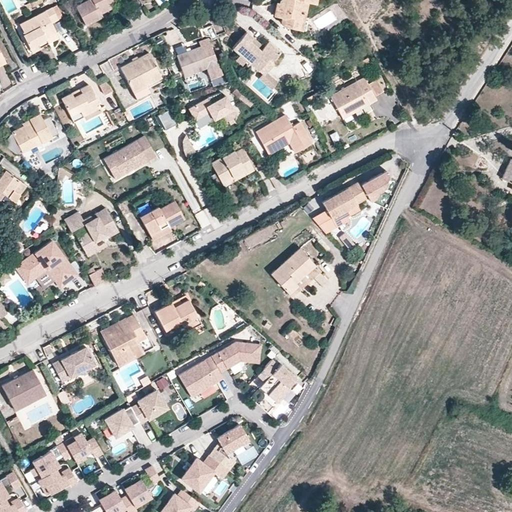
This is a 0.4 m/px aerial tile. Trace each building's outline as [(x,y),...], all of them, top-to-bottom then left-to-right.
[(119,2),(118,0),(86,0),(76,5),(85,24),(102,15),(101,12),(100,10),(112,4),(113,6),(119,2)] [(242,10),(244,0),(237,0),(235,9),(242,10)] [(304,13),(307,2),(315,4),(315,0),(279,0),(276,2),(274,16),(281,17),(280,22),(285,26),(290,27),(293,17),(297,18),(299,12),(304,13)] [(63,15),(57,4),(52,6),(58,18),(63,15)] [(101,12),(113,6),(112,4),(100,10),(101,12)] [(55,29),(51,21),(58,18),(52,6),(19,23),(24,33),(23,33),(29,45),(45,37),(44,35),(55,29)] [(303,19),(304,13),(299,12),(297,18),(293,17),(290,27),(305,31),(307,20),(303,19)] [(59,36),(55,29),(44,35),(45,37),(48,41),(48,42),(59,36)] [(270,59),(278,50),(266,39),(262,44),(258,48),(248,39),(251,35),(245,29),(231,45),(238,52),(244,57),(256,67),(266,55),(270,59)] [(262,44),(251,35),(248,39),(258,48),(262,44)] [(41,47),(40,45),(48,41),(45,37),(29,45),(32,52),(41,47)] [(221,73),(207,38),(198,41),(200,46),(175,55),(183,75),(193,71),(205,67),(209,77),(221,73)] [(160,76),(148,52),(119,66),(132,91),(145,84),(160,76)] [(244,57),(238,52),(234,57),(240,63),(244,57)] [(264,69),(272,60),(270,59),(266,55),(256,67),(261,72),(264,69)] [(370,64),(366,58),(357,63),(361,69),(370,64)] [(276,80),(264,69),(261,72),(257,76),(270,87),(276,80)] [(196,79),(193,71),(183,75),(186,83),(196,79)] [(111,89),(104,76),(96,80),(104,94),(111,89)] [(367,84),(363,77),(330,95),(339,112),(350,106),(353,111),(376,99),(374,95),(367,84)] [(382,91),(375,79),(367,84),(374,95),(382,91)] [(99,105),(88,84),(79,88),(81,91),(72,95),(71,92),(60,97),(72,121),(82,116),(81,114),(99,105)] [(148,90),(145,84),(132,91),(135,97),(148,90)] [(254,100),(237,86),(232,92),(249,106),(254,100)] [(328,93),(325,87),(318,91),(322,97),(328,93)] [(316,101),(312,94),(306,97),(310,104),(312,103),(316,101)] [(237,115),(225,95),(210,103),(207,97),(188,108),(198,127),(215,118),(220,115),(224,122),(237,115)] [(84,119),(102,110),(99,105),(81,114),(82,116),(84,119)] [(342,118),(353,111),(350,106),(339,112),(342,118)] [(171,121),(166,110),(155,116),(160,127),(171,121)] [(50,136),(38,113),(28,118),(28,119),(29,121),(22,125),(10,131),(20,151),(50,136)] [(311,142),(299,121),(291,126),(285,114),(255,131),(265,148),(285,136),(289,142),(294,152),(311,142)] [(224,122),(220,115),(215,118),(219,125),(224,122)] [(67,134),(64,128),(55,133),(59,139),(67,134)] [(19,148),(10,131),(4,143),(15,152),(19,148)] [(195,150),(186,134),(181,140),(183,149),(186,155),(195,150)] [(145,157),(153,152),(144,135),(103,158),(108,168),(115,164),(118,170),(129,165),(131,168),(146,159),(145,157)] [(268,154),(289,142),(285,136),(265,148),(268,154)] [(253,169),(239,143),(232,147),(233,150),(210,162),(221,182),(243,170),(245,173),(253,169)] [(511,159),(510,159),(501,178),(511,183),(511,159)] [(118,170),(115,164),(108,168),(114,177),(131,168),(129,165),(118,170)] [(74,176),(57,166),(56,178),(61,181),(64,175),(72,180),(74,176)] [(25,184),(4,169),(0,174),(0,190),(4,194),(13,200),(25,184)] [(223,186),(245,173),(243,170),(221,182),(223,186)] [(385,170),(360,184),(368,197),(370,200),(376,197),(377,192),(382,189),(387,173),(385,170)] [(356,204),(368,197),(359,181),(322,202),(327,211),(331,218),(356,204)] [(168,225),(183,217),(173,200),(158,208),(157,205),(139,215),(151,238),(169,228),(168,225)] [(129,211),(124,202),(117,206),(122,215),(129,211)] [(309,213),(315,208),(309,202),(304,207),(309,213)] [(349,220),(347,217),(360,210),(356,204),(331,218),(336,227),(349,220)] [(117,230),(104,207),(94,213),(95,216),(91,218),(89,215),(82,219),(77,211),(63,219),(69,231),(83,223),(87,230),(75,237),(83,250),(94,243),(93,241),(101,236),(106,233),(108,236),(117,230)] [(331,218),(327,211),(312,219),(326,234),(336,227),(331,218)] [(346,231),(340,236),(350,247),(355,242),(346,231)] [(21,247),(13,238),(9,242),(17,251),(21,247)] [(76,273),(50,239),(14,266),(26,283),(34,277),(45,268),(53,279),(58,286),(76,273)] [(86,255),(106,245),(104,241),(95,246),(94,243),(83,250),(86,255)] [(295,283),(315,265),(300,248),(271,274),(288,294),(298,285),(295,283)] [(291,297),(321,271),(315,265),(295,283),(298,285),(288,294),(291,297)] [(53,279),(45,268),(34,277),(42,288),(53,279)] [(105,279),(99,268),(93,271),(87,274),(93,286),(105,279)] [(11,278),(6,271),(0,275),(0,282),(1,284),(2,285),(11,278)] [(180,321),(183,330),(201,322),(189,298),(175,306),(172,302),(155,310),(165,328),(180,321)] [(133,314),(126,318),(128,321),(102,335),(116,366),(134,357),(128,346),(139,341),(146,337),(133,314)] [(128,321),(126,318),(101,332),(102,335),(128,321)] [(144,352),(139,341),(128,346),(134,357),(144,352)] [(259,363),(261,344),(236,341),(211,356),(220,372),(240,360),(240,358),(244,359),(244,361),(259,363)] [(94,363),(84,346),(53,364),(63,381),(94,363)] [(271,359),(276,354),(271,350),(267,355),(271,359)] [(220,372),(211,356),(178,375),(191,397),(224,377),(220,372)] [(288,387),(296,377),(280,363),(278,365),(272,359),(257,375),(264,381),(272,388),(267,394),(277,403),(289,389),(288,387)] [(1,387),(12,407),(26,399),(29,404),(45,394),(33,371),(1,387)] [(168,385),(164,378),(156,383),(160,389),(168,385)] [(272,388),(264,381),(259,387),(267,394),(272,388)] [(56,393),(61,403),(67,400),(63,390),(56,393)] [(140,423),(167,407),(156,390),(138,401),(139,403),(131,407),(139,421),(140,423)] [(26,399),(12,407),(14,412),(29,404),(26,399)] [(131,407),(130,406),(123,410),(122,408),(105,419),(115,436),(139,421),(131,407)] [(9,427),(19,421),(17,417),(7,422),(9,427)] [(225,452),(248,439),(239,424),(217,437),(219,441),(221,445),(217,450),(214,447),(209,455),(223,465),(228,457),(225,452)] [(102,453),(93,438),(87,442),(80,432),(64,442),(72,455),(76,462),(85,457),(84,455),(91,451),(95,457),(102,453)] [(64,442),(60,435),(53,439),(57,446),(64,442)] [(72,455),(64,442),(57,446),(61,454),(64,459),(72,455)] [(61,454),(57,446),(50,450),(55,458),(61,454)] [(55,458),(50,450),(32,461),(35,467),(30,470),(36,480),(37,479),(55,469),(59,466),(55,458)] [(221,478),(228,469),(223,465),(209,455),(203,463),(195,458),(191,464),(187,462),(182,468),(186,470),(181,478),(198,491),(212,471),(221,478)] [(229,470),(235,462),(228,457),(223,465),(228,469),(229,470)] [(160,479),(152,466),(145,470),(151,481),(153,483),(160,479)] [(77,482),(69,468),(62,472),(63,474),(68,483),(70,486),(77,482)] [(68,483),(63,474),(59,476),(55,469),(37,479),(47,495),(68,483)] [(21,485),(14,471),(6,476),(11,484),(14,489),(21,485)] [(11,484),(6,476),(0,479),(0,480),(4,488),(11,484)] [(144,485),(140,479),(124,488),(128,494),(135,506),(151,496),(147,490),(144,485)] [(4,488),(0,480),(0,500),(4,498),(9,496),(4,488)] [(153,483),(151,481),(144,485),(147,490),(154,485),(153,483)] [(135,506),(128,494),(120,499),(115,489),(98,499),(105,511),(117,511),(125,508),(127,511),(135,511),(137,511),(135,506)] [(184,511),(189,506),(194,510),(199,502),(182,489),(177,496),(173,493),(160,511),(184,511)] [(0,511),(17,511),(12,504),(9,506),(4,498),(0,500),(0,511)] [(25,511),(27,511),(18,498),(11,502),(12,504),(17,511),(25,511)]
